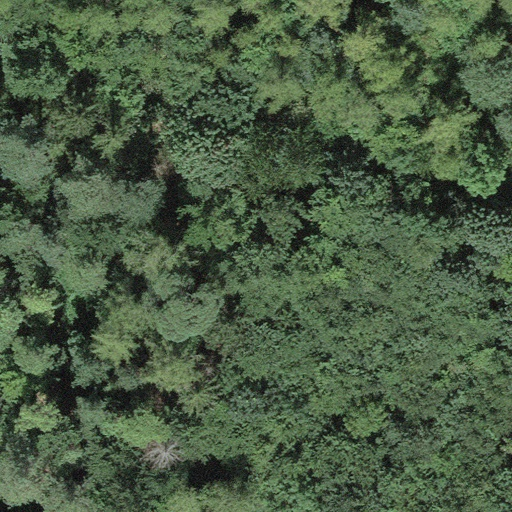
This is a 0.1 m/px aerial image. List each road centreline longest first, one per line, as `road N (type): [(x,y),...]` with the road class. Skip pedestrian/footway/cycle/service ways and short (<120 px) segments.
road 1 (track): [(0,10),(359,152),(511,202)]
road 2 (track): [(511,147),(383,0)]
